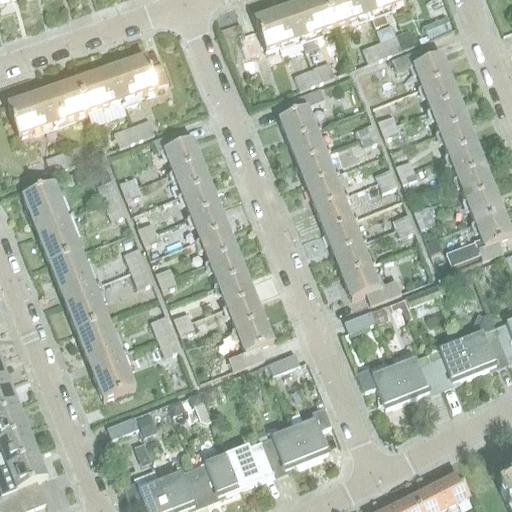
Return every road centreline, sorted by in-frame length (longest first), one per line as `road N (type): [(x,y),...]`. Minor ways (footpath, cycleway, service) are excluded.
road 1 (residential): [(377,477),(187,5)]
road 2 (residential): [(99,511),(0,254)]
road 3 (residential): [(0,69),(187,5)]
road 4 (residential): [(511,410),(377,477)]
road 5 (residential): [(511,115),(466,0)]
